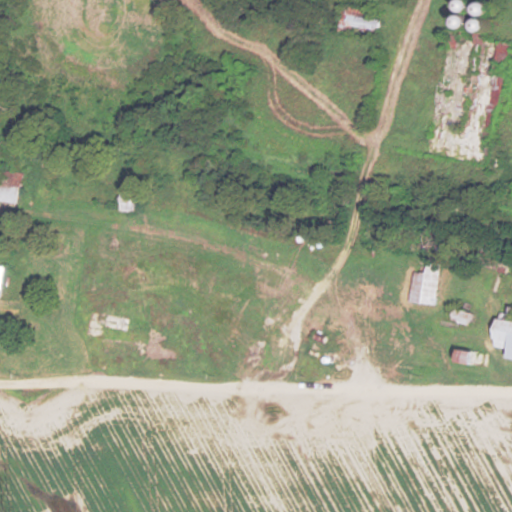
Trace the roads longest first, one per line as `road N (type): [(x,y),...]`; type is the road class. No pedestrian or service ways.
road 1 (track): [(511,386),(456,386),(324,291),(193,237),(111,221),(0,219)]
road 2 (residential): [(0,385),(456,386)]
